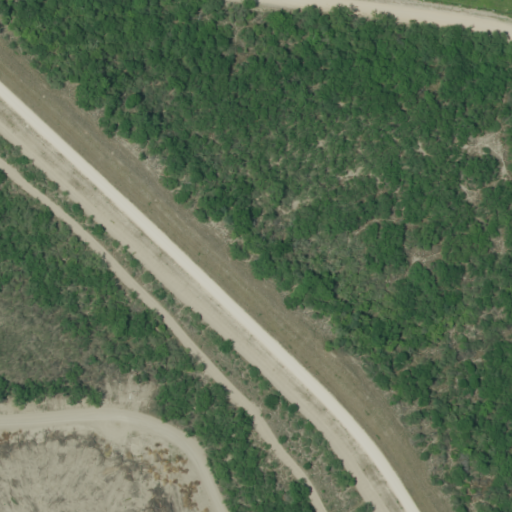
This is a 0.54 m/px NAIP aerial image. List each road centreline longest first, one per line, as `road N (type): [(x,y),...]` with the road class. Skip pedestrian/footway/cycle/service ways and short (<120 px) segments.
road 1 (residential): [(406,511),(326,402),(0,88)]
road 2 (residential): [(0,420),(128,417),(189,449),(217,511)]
road 3 (residential): [(511,31),(326,0)]
